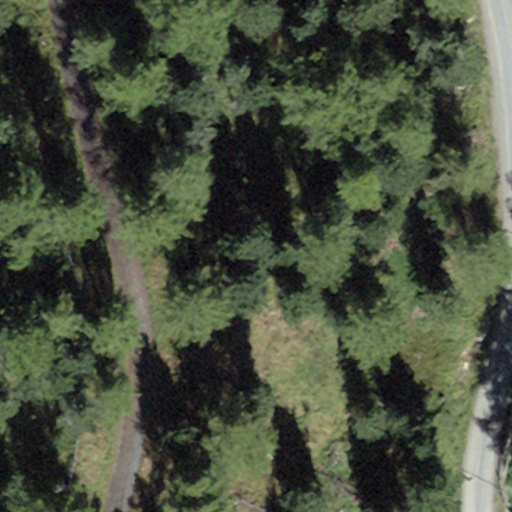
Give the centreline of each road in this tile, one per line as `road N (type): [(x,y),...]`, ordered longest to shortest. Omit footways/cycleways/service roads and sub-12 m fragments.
road 1 (track): [(63,0),(133,270),(145,390),(118,511)]
road 2 (track): [(480,511),(486,410),(511,317)]
